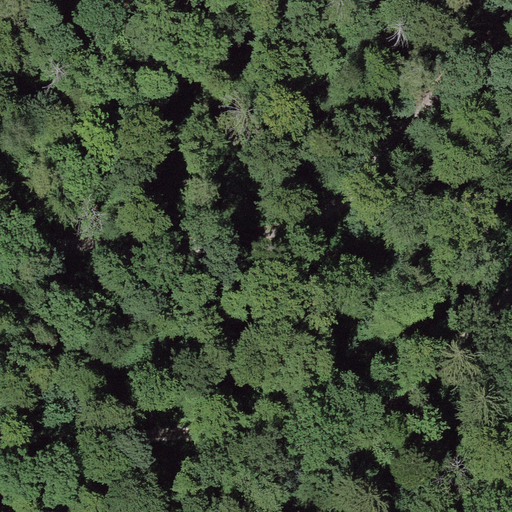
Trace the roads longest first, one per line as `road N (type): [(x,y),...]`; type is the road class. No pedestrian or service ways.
road 1 (track): [(0,235),(174,248),(233,246),(306,228),(338,204),(460,69),(511,28)]
road 2 (track): [(511,289),(435,370),(359,406),(305,420),(0,453)]
road 3 (track): [(33,239),(121,205),(163,179),(256,0)]
